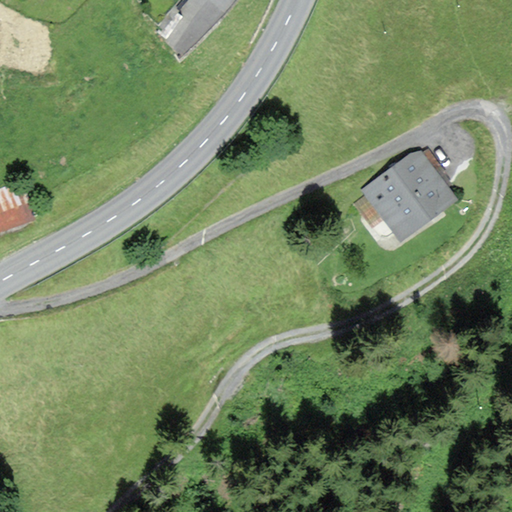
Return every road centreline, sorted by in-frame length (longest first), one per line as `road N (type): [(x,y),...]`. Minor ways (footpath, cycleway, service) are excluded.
road 1 (track): [(129,511),(213,442),(250,370),(277,353),(372,324),(438,276),(486,208),(498,151)]
road 2 (primary): [(0,282),(147,196),(212,135),(295,0)]
